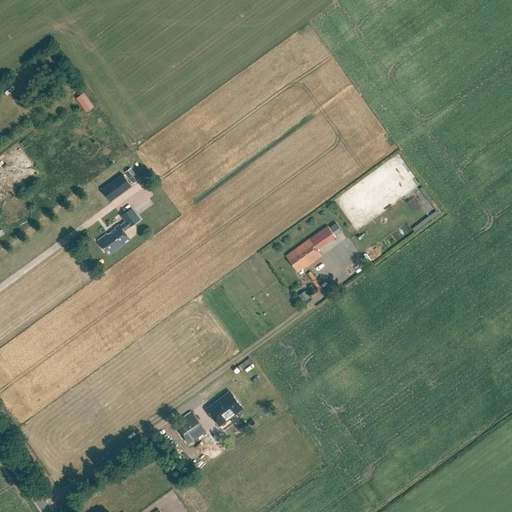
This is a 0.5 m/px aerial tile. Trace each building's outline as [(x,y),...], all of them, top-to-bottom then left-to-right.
[(76,98),(86,113),(94,107),(83,93),(76,98)] [(131,168),(125,172),(134,183),(139,179),(131,168)] [(123,174),(107,186),(115,197),(131,185),(123,174)] [(119,223),(97,240),(105,251),(108,248),(111,253),(121,247),(120,246),(130,239),(124,231),(140,219),(133,209),(121,217),(125,221),(120,225),(119,223)] [(309,238),(286,255),(297,271),(306,265),(307,266),(321,256),(317,250),(335,237),(328,226),(309,238)] [(310,298),(307,292),(299,297),(303,302),(310,298)] [(259,377),(255,379),(250,373),(245,377),(250,384),(241,390),(245,396),(263,383),(259,377)] [(207,408),(218,423),(229,415),(231,417),(243,408),(233,394),(230,396),(227,392),(216,400),(217,401),(207,408)] [(188,444),(206,432),(192,411),(174,423),(188,444)] [(219,445),(222,437),(216,434),(213,442),(219,445)]
